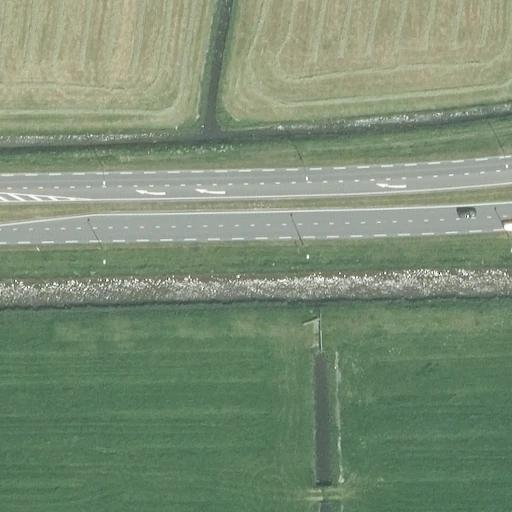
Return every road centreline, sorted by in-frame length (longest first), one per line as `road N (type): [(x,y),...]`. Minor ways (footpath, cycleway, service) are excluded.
road 1 (trunk): [(511,169),(301,183),(0,182)]
road 2 (trunk): [(0,237),(511,217)]
